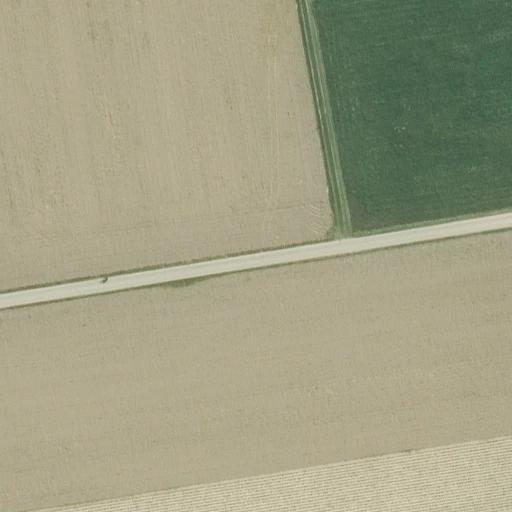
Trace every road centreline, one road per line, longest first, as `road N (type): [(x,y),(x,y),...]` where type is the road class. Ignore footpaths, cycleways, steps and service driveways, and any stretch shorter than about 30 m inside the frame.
road 1 (track): [(0,301),(511,220)]
road 2 (track): [(341,247),(304,0)]
